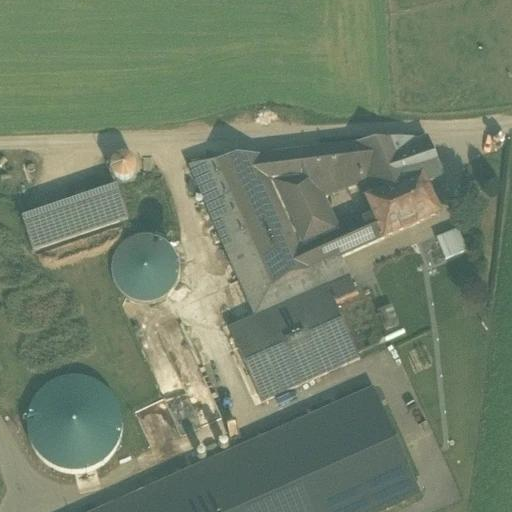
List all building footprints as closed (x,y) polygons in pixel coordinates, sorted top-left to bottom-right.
[(426,140),(352,147),(373,199),(421,177),(424,183),(441,177),(426,140)] [(121,183),(125,183),(129,182),(133,179),(135,176),(136,172),(136,167),(134,163),(132,160),(128,158),(124,157),(119,158),(116,160),(113,163),(111,167),(110,171),(111,175),(113,179),(117,181),(121,183)] [(260,159),(213,165),(248,243),(270,292),(311,273),(260,159)] [(373,199),(366,202),(383,241),(439,216),(424,183),(421,177),(373,199)] [(116,187),(21,219),(32,251),(127,219),(116,187)] [(432,263),(466,254),(461,234),(426,243),(432,263)] [(147,314),(158,312),(169,307),(177,298),(182,287),(183,274),(180,262),(173,252),(163,245),(152,241),(139,241),(128,246),(118,254),(112,264),(110,276),(111,287),(116,298),(125,307),(135,312),(147,314)] [(270,292),(248,243),(225,253),(254,320),(254,321),(327,288),(319,270),(311,273),(270,292)] [(340,260),(319,270),(327,288),(327,289),(349,279),(340,260)] [(349,279),(327,289),(335,307),(357,297),(349,279)] [(327,288),(254,321),(254,320),(252,321),(285,395),(359,362),(335,307),(327,289),(327,288)] [(392,306),(375,313),(382,329),(365,336),(363,332),(352,337),(358,352),(403,333),(392,306)] [(285,395),(252,321),(228,332),(261,405),(285,395)] [(404,511),(423,504),(377,390),(218,454),(221,461),(95,511),(404,511)] [(87,410),(34,413),(37,474),(118,469),(114,394),(87,395),(87,410)]
